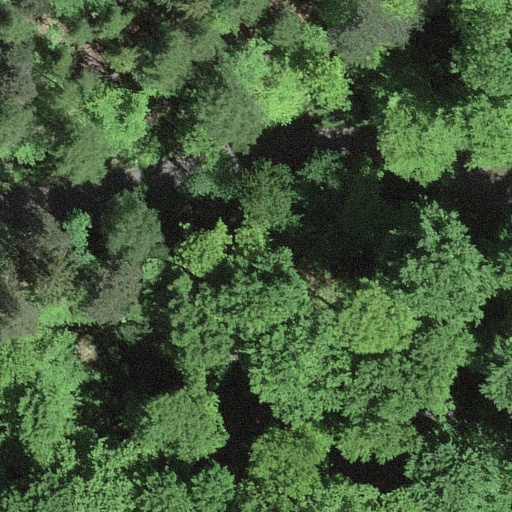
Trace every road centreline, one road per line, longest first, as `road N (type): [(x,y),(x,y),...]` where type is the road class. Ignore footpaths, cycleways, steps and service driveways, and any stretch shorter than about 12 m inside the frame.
road 1 (unclassified): [(0,204),(369,148),(511,181)]
road 2 (unclassified): [(0,480),(75,457),(164,450),(361,480)]
road 3 (unclassified): [(488,511),(361,480)]
